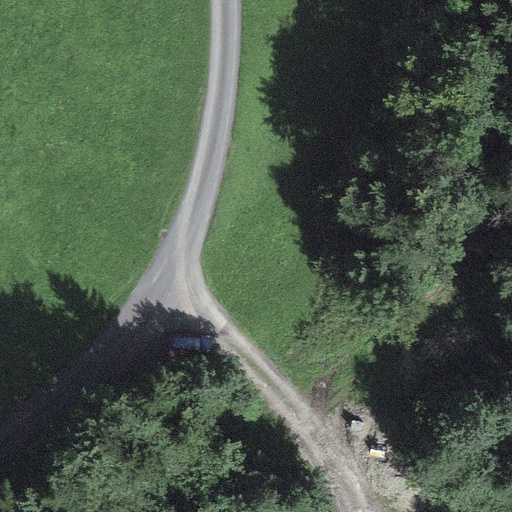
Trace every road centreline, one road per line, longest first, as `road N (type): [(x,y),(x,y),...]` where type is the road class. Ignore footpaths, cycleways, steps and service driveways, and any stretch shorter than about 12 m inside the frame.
road 1 (track): [(163,287),(246,364),(362,495)]
road 2 (track): [(0,444),(127,333),(163,287)]
